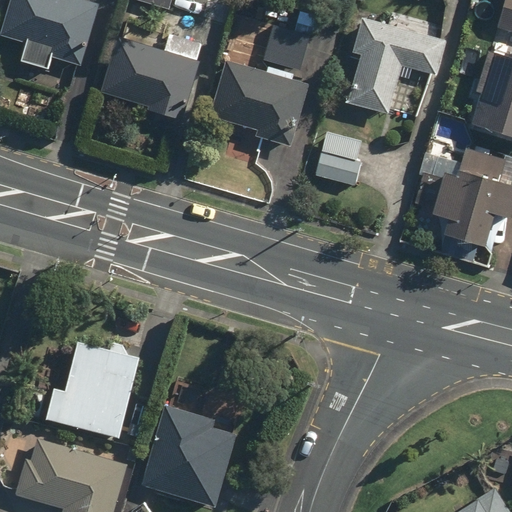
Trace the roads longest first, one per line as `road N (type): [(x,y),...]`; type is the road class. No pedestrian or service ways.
road 1 (tertiary): [(221,257),(89,230),(0,192)]
road 2 (tertiary): [(0,192),(118,215),(221,257)]
road 3 (residential): [(403,311),(317,480),(310,511)]
road 4 (tertiary): [(403,311),(221,257)]
